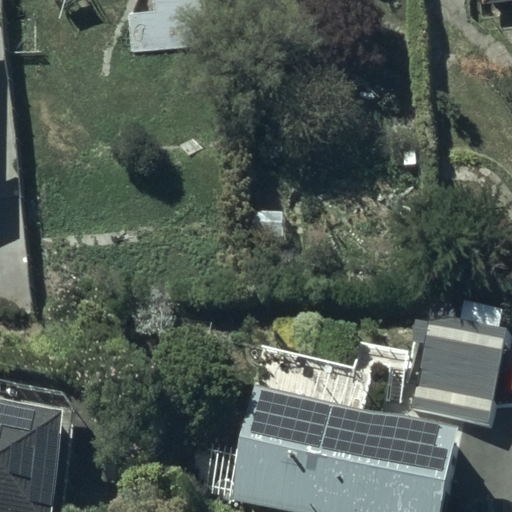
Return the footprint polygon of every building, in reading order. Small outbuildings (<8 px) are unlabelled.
[(191,0),(149,0),(145,52),(187,56),(191,0)] [(511,0),(468,0),(469,10),(511,5),(511,0)] [(412,407),(488,429),(509,355),(433,334),(412,407)] [(252,410),(226,506),(247,511),(457,511),(470,469),(252,410)] [(0,511),(59,511),(74,439),(0,425),(0,511)]
